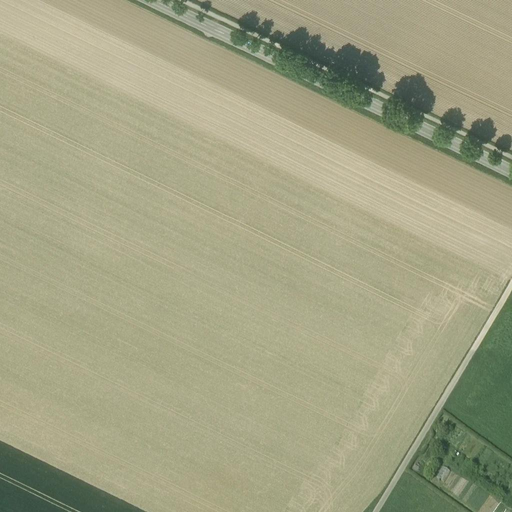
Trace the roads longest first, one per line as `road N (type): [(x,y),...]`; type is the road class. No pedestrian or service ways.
road 1 (tertiary): [(152,0),(511,171)]
road 2 (unclassified): [(377,511),(511,285)]
